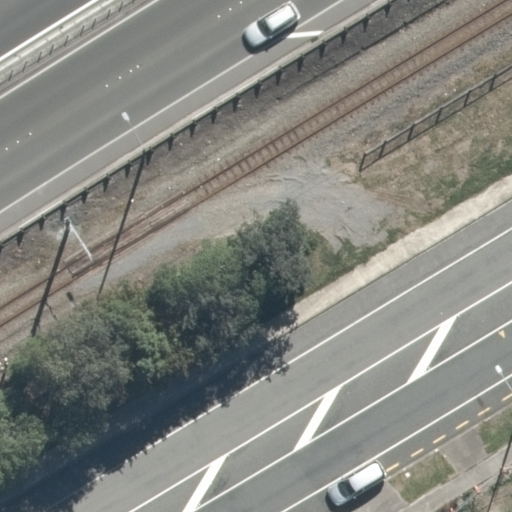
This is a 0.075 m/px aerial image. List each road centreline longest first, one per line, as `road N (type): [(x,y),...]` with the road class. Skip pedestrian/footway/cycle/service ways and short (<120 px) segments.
road 1 (secondary): [(220,511),(511,364)]
road 2 (trunk): [(251,0),(0,155)]
